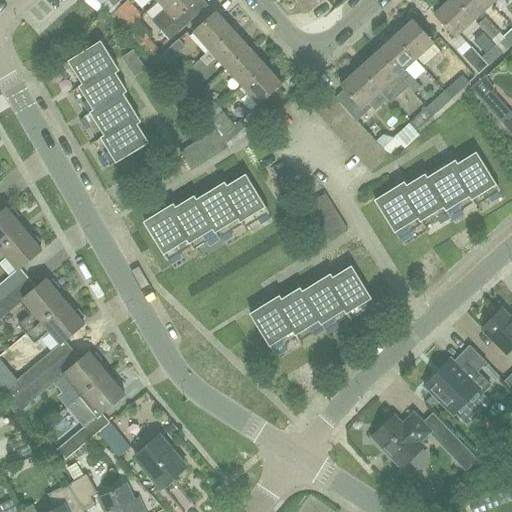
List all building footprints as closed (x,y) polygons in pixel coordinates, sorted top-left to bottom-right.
[(159,0),(158,1),(165,9),(154,18),(163,28),(161,30),(170,40),(192,20),(184,12),(196,0),(159,0)] [(297,0),(308,12),(321,0),(297,0)] [(456,1),(455,0),(448,0),(434,13),(455,37),(474,20),(456,1)] [(455,0),(456,1),(474,20),(491,4),(487,0),(455,0)] [(133,23),(120,8),(113,15),(126,30),(133,23)] [(193,33),(210,51),(234,30),(217,11),(193,33)] [(496,45),(503,53),(511,44),(511,30),(504,38),(486,18),(479,24),(497,44),(496,45)] [(394,36),(415,60),(434,43),(412,19),(394,36)] [(234,30),(210,51),(201,59),(207,65),(215,58),(225,69),(249,47),(234,30)] [(376,52),(398,75),(407,85),(414,79),(405,69),(415,60),(394,36),(376,52)] [(151,57),(159,50),(148,38),(140,45),(151,57)] [(116,65),(101,41),(63,65),(77,89),(116,65)] [(480,74),(503,53),(496,45),(482,58),(472,48),(463,56),(480,74)] [(242,87),(265,65),(249,47),(225,69),(242,87)] [(359,68),(387,99),(389,102),(396,95),(387,85),(398,75),(376,52),(359,68)] [(179,79),(187,72),(174,57),(166,65),(179,79)] [(116,65),(77,89),(74,91),(88,114),(123,93),(124,93),(127,91),(116,73),(119,71),(116,65)] [(282,83),(265,65),(242,87),(235,93),(251,111),(282,83)] [(351,109),(358,117),(359,117),(372,106),(375,110),(387,99),(359,68),(358,68),(354,67),(347,73),(348,78),(340,85),(357,103),(351,109)] [(195,97),(203,90),(190,75),(182,83),(195,97)] [(462,75),(448,89),(455,96),(469,83),(462,75)] [(437,112),(451,99),(445,92),(430,105),(437,112)] [(504,126),(511,118),(511,114),(492,92),(482,101),(504,126)] [(123,93),(88,114),(85,117),(99,140),(137,116),(124,93),(123,93)] [(211,115),(219,108),(206,93),(198,100),(211,115)] [(314,109),(322,118),(340,102),(332,93),(314,109)] [(340,102),(322,118),(330,127),(348,111),(340,102)] [(218,129),(229,147),(243,134),(248,130),(240,121),(235,126),(219,108),(211,115),(214,118),(210,121),(218,129)] [(419,128),(433,115),(427,108),(412,121),(419,128)] [(348,111),(330,127),(338,136),(356,120),(356,119),(348,111)] [(137,116),(99,140),(96,142),(110,166),(149,142),(137,124),(141,121),(137,116)] [(356,120),(338,136),(346,145),(364,129),(356,120)] [(409,124),(394,138),(391,137),(380,147),(382,149),(389,156),(401,144),(405,148),(419,135),(409,124)] [(229,147),(218,129),(181,152),(192,170),(229,147)] [(364,129),(346,145),(354,154),(372,138),(364,129)] [(354,154),(363,163),(380,147),(391,137),(383,134),(375,141),(372,138),(354,154)] [(389,156),(382,149),(380,147),(363,163),(371,172),(389,156)] [(455,160),(448,164),(472,202),(474,206),(499,191),(475,152),(457,164),(455,160)] [(472,202),(448,164),(427,177),(425,178),(446,213),(448,216),(472,202)] [(397,186),(421,224),(423,227),(446,213),(425,178),(427,177),(425,174),(406,185),(404,182),(397,186)] [(219,186),(242,225),(244,228),(268,213),(245,175),(226,186),(224,183),(219,186)] [(219,186),(196,200),(217,235),(219,239),(242,225),(219,186)] [(397,186),(374,200),(397,238),(421,224),(397,186)] [(330,241),(348,231),(326,195),(308,206),(330,241)] [(196,200),(194,196),(175,208),(173,205),(168,208),(191,246),(193,250),(217,235),(196,200)] [(0,249),(25,229),(16,219),(19,215),(13,209),(9,211),(7,208),(0,213),(0,249)] [(191,246),(168,208),(144,222),(168,260),(191,246)] [(18,270),(42,250),(40,247),(42,244),(37,238),(33,239),(25,229),(0,249),(0,264),(8,258),(18,270)] [(324,278),(348,316),(350,319),(374,304),(350,266),(333,277),(330,274),(324,278)] [(301,291),(323,326),(325,330),(348,316),(324,278),(302,291),(301,291)] [(27,335),(66,302),(57,292),(59,288),(53,280),(49,282),(47,279),(23,300),(33,312),(18,325),(27,335)] [(273,299),(297,338),(299,341),(323,326),(301,291),(302,291),(300,287),(281,299),(279,296),(273,299)] [(8,295),(0,301),(0,318),(16,305),(8,295)] [(273,299),(250,314),(274,352),(297,338),(273,299)] [(60,344),(84,324),(82,321),(84,318),(78,310),(74,312),(66,302),(27,335),(34,344),(46,334),(47,334),(50,332),(60,344)] [(511,319),(502,310),(482,330),(508,355),(511,350),(511,319)] [(80,396),(107,374),(99,364),(101,360),(95,353),(91,355),(89,353),(62,376),(80,396)] [(7,406),(25,391),(50,369),(42,359),(2,393),(7,406)] [(466,361),(459,369),(450,360),(443,367),(442,367),(441,367),(442,368),(436,374),(435,374),(434,374),(435,375),(425,385),(453,414),(476,390),(481,394),(490,385),(466,361)] [(50,369),(25,391),(32,402),(58,379),(50,369)] [(116,383),(107,374),(80,396),(98,417),(125,394),(122,391),(124,390),(117,382),(116,383)] [(0,437),(17,432),(11,413),(0,416),(0,437)] [(419,442),(430,431),(414,414),(402,425),(394,417),(372,438),(402,468),(423,447),(419,442)] [(116,459),(128,448),(113,430),(117,427),(112,422),(96,436),(116,459)] [(60,449),(64,455),(67,461),(92,439),(83,429),(60,449)] [(439,440),(456,457),(467,447),(450,429),(439,440)] [(161,488),(186,467),(160,436),(135,457),(161,488)] [(67,484),(83,511),(96,504),(91,496),(98,492),(87,473),(68,484),(67,484)] [(83,511),(67,484),(47,495),(54,510),(50,511),(83,511)] [(139,511),(139,510),(144,508),(138,496),(133,499),(126,484),(99,498),(105,511),(139,511)] [(19,511),(19,510),(14,499),(0,505),(0,511),(19,511)] [(19,510),(19,511),(36,511),(33,503),(19,510)]
